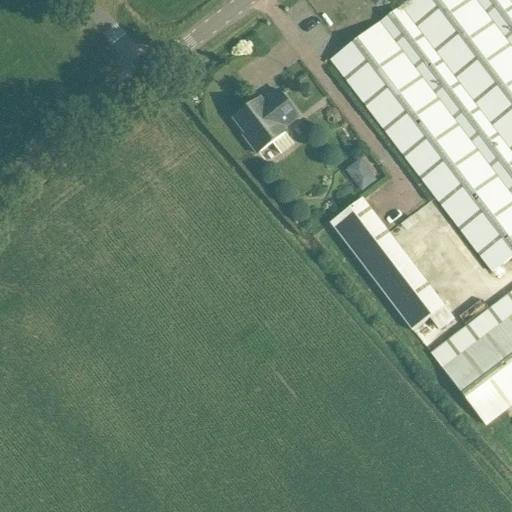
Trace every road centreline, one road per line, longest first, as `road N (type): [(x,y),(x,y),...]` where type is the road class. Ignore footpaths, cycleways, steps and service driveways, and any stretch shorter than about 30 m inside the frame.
road 1 (tertiary): [(0,186),(150,73)]
road 2 (tertiary): [(150,73),(246,0)]
